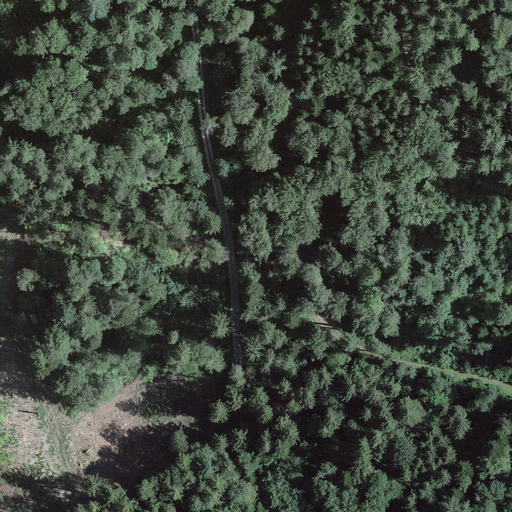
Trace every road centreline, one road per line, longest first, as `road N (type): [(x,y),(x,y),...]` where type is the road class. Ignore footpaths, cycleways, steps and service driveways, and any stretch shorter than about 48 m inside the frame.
road 1 (track): [(282,0),(289,325),(304,357),(480,378),(511,396)]
road 2 (track): [(191,0),(201,145),(228,221),(256,477),(270,511)]
